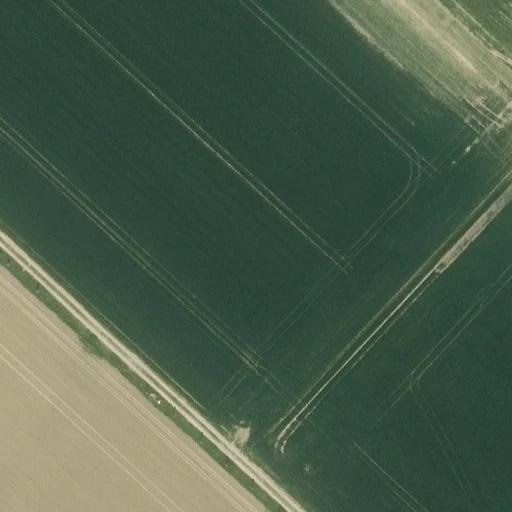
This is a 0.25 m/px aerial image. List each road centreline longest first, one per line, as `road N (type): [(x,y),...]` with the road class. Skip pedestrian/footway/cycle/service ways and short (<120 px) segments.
road 1 (track): [(0,241),(108,340),(0,495)]
road 2 (track): [(293,511),(108,340)]
